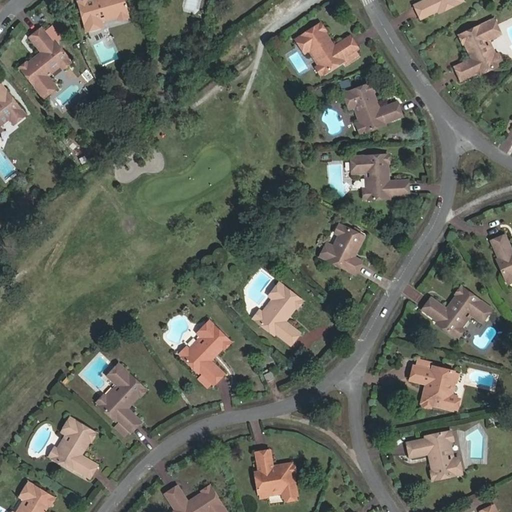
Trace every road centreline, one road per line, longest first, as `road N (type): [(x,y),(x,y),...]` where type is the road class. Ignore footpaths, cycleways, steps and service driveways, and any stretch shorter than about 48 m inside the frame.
road 1 (residential): [(354,369),(290,404),(183,435),(139,468),(102,511)]
road 2 (residential): [(453,126),(445,211),(354,369)]
road 3 (residential): [(369,0),(453,126)]
road 4 (residential): [(354,369),(363,451),(394,511)]
